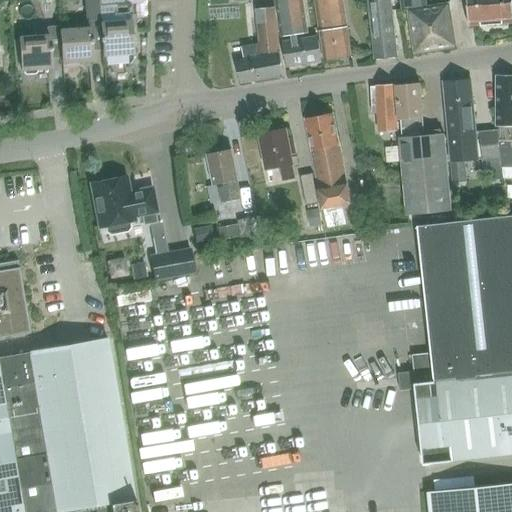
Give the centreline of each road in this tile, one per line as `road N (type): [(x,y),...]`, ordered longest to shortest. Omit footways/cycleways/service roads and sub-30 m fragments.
road 1 (unclassified): [(183,99),(219,101),(511,55)]
road 2 (unclassified): [(20,153),(151,116),(183,99)]
road 3 (unclassified): [(47,314),(20,153)]
